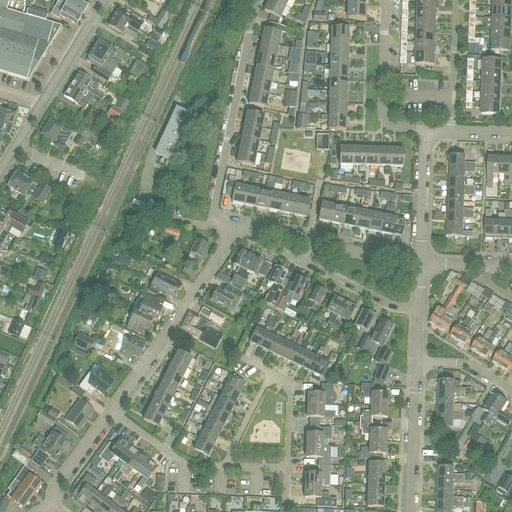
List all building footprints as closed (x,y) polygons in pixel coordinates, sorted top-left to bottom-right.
[(0,0),(0,71),(28,80),(61,26),(45,22),(26,16),(7,10),(9,0),(0,0)] [(47,13),(30,8),(32,1),(27,0),(26,0),(26,7),(28,8),(26,16),(45,22),(47,13)] [(73,11),(82,16),(89,5),(80,0),(69,0),(67,4),(63,1),(61,4),(58,2),(54,9),(62,14),(64,9),(72,13),(73,11)] [(280,19),(286,7),(270,0),(269,0),(264,12),(271,15),(268,20),(278,23),(280,19)] [(436,0),(418,0),(418,10),(437,11),(437,9),(438,9),(439,4),(437,4),(436,0)] [(511,0),(493,0),(493,7),(511,8),(511,0)] [(323,4),(317,2),(315,10),(321,12),(323,4)] [(365,19),(366,6),(348,5),(347,18),(365,19)] [(161,31),(172,12),(163,6),(156,19),(149,15),(146,21),(154,26),(161,31)] [(302,14),(308,16),(310,9),(304,7),(302,14)] [(511,8),(493,7),(493,18),(511,19),(511,8)] [(76,25),(82,16),(73,11),(72,13),(64,9),(62,14),(54,9),(51,15),(58,19),(60,16),(76,25)] [(114,17),(130,27),(138,32),(144,22),(132,15),(131,18),(118,10),(114,17)] [(437,11),(418,10),(417,21),(436,22),(437,11)] [(308,16),(302,14),(298,12),(296,21),(305,24),(308,16)] [(326,14),(314,13),(313,21),(326,22),(326,14)] [(130,27),(114,17),(108,26),(122,34),(124,31),(135,37),(138,32),(130,27)] [(511,19),(493,18),(492,29),(511,30),(511,19)] [(417,21),(417,32),(436,32),(436,22),(417,21)] [(264,30),(261,43),(278,46),(281,34),(284,35),(286,29),(269,24),(265,30),(264,30)] [(331,28),(331,41),(349,42),(349,29),(331,28)] [(492,40),(510,41),(511,30),(492,29),(492,40)] [(417,32),(417,43),(435,43),(436,32),(417,32)] [(157,44),(160,39),(154,35),(150,37),(148,39),(157,44)] [(510,41),(492,40),(491,51),(510,52),(510,41)] [(99,41),(92,52),(116,67),(119,63),(112,59),(117,52),(99,41)] [(144,47),(153,52),(156,46),(148,41),(144,47)] [(331,41),(330,54),(348,54),(349,42),(331,41)] [(435,54),(435,43),(417,43),(413,42),(413,48),(416,48),(416,53),(435,54)] [(276,58),(278,46),(261,43),(259,55),(276,58)] [(107,82),(111,75),(117,79),(122,71),(116,68),(116,67),(92,52),(88,58),(87,61),(99,69),(95,75),(107,82)] [(434,65),(435,54),(416,53),(416,65),(434,65)] [(330,54),(330,66),(348,67),(348,54),(330,54)] [(259,55),(256,67),(273,71),(276,58),(259,55)] [(276,65),(283,66),(285,57),(277,56),(276,65)] [(304,65),(310,66),(310,65),(316,66),(316,60),(311,60),(311,58),(305,57),(304,65)] [(141,76),(147,66),(136,59),(130,68),(141,76)] [(483,71),(501,72),(502,61),(483,60),(483,71)] [(348,67),(330,66),(325,66),(325,71),(330,71),(330,79),(347,80),(348,67)] [(273,71),(256,67),(254,80),(271,83),(273,71)] [(482,82),(501,83),(501,72),(483,71),(482,82)] [(92,81),(79,73),(74,81),(92,92),(91,94),(93,95),(102,100),(104,96),(95,91),(99,85),(92,81)] [(298,75),(292,74),(288,74),(287,82),(297,83),(298,75)] [(330,79),(329,92),(347,92),(347,80),(330,79)] [(251,92),(269,95),(271,83),(254,80),(251,92)] [(91,94),(92,92),(74,81),(69,89),(64,96),(85,109),(88,103),(93,95),(91,94)] [(482,82),(482,93),(501,94),(501,83),(482,82)] [(266,108),(269,95),(251,92),(249,105),(266,108)] [(329,92),(329,104),(347,105),(347,92),(329,92)] [(482,104),(500,105),(501,94),(482,93),(482,104)] [(116,107),(125,112),(130,102),(121,98),(116,107)] [(109,104),(105,111),(114,116),(118,109),(109,104)] [(347,105),(329,104),(328,117),(346,117),(347,105)] [(481,115),(500,116),(500,105),(482,104),(475,104),(475,108),(482,109),(481,115)] [(0,121),(13,126),(16,114),(0,108),(0,121)] [(114,132),(125,113),(119,109),(115,117),(113,117),(110,122),(111,123),(108,128),(114,132)] [(188,115),(177,109),(156,153),(168,159),(188,115)] [(247,113),(245,125),(262,129),(264,116),(247,113)] [(305,116),(299,115),(297,115),(296,130),(306,130),(307,116),(305,116)] [(346,117),(328,117),(328,130),(346,131),(346,117)] [(66,147),(63,144),(70,133),(49,120),(40,135),(52,142),(51,144),(55,146),(54,146),(63,152),(66,147)] [(13,126),(0,121),(0,132),(9,136),(13,126)] [(245,125),(242,138),(259,141),(262,129),(245,125)] [(316,151),(328,151),(328,136),(316,136),(316,151)] [(81,138),(76,145),(80,148),(84,141),(81,138)] [(239,150),(257,154),(259,141),(242,138),(239,150)] [(339,165),(352,165),(353,148),(340,148),(339,165)] [(365,148),(353,148),(352,165),(365,166),(365,148)] [(378,149),(365,148),(365,166),(378,166),(378,149)] [(391,149),(378,149),(378,166),(390,167),(391,149)] [(404,150),(391,149),(390,167),(403,167),(404,150)] [(254,166),(257,154),(239,150),(237,163),(254,166)] [(492,175),(498,175),(499,156),(495,155),(495,158),(488,158),(487,189),(492,189),(492,185),(492,175)] [(448,168),(475,169),(476,164),(465,164),(465,157),(449,156),(448,168)] [(504,186),(509,186),(510,159),(503,159),(504,156),(499,156),(498,175),(505,175),(504,186)] [(448,179),(464,180),(465,174),(475,174),(475,169),(448,168),(448,179)] [(37,191),(30,186),(33,182),(17,171),(8,186),(24,196),(25,195),(27,196),(28,195),(41,204),(50,189),(42,184),(37,191)] [(464,187),(464,180),(448,179),(447,191),(474,192),(475,187),(464,187)] [(232,203),(244,205),(248,188),(235,185),(236,183),(229,182),(226,196),(233,197),(232,203)] [(260,190),(248,188),(244,205),(257,208),(260,190)] [(269,210),(273,193),(260,190),(257,208),(269,210)] [(474,194),(474,192),(447,191),(447,202),(463,203),(464,196),(474,197),(474,194)] [(281,213),(285,196),(273,193),(269,210),(281,213)] [(297,198),(285,196),(281,213),(294,215),(297,198)] [(297,198),(294,215),(307,218),(310,201),(297,198)] [(463,210),(463,203),(447,202),(446,214),(474,215),(474,210),(463,210)] [(318,220),(331,223),(335,206),(322,203),(318,220)] [(347,208),(335,206),(331,223),(343,226),(347,208)] [(360,211),(347,208),(343,226),(356,228),(360,211)] [(0,228),(8,233),(11,227),(17,230),(20,225),(25,228),(29,222),(10,211),(7,217),(0,213),(0,228)] [(360,211),(356,228),(368,231),(372,213),(360,211)] [(497,239),(497,222),(491,222),(491,211),(486,211),(485,239),(497,239)] [(504,222),(497,222),(497,239),(508,239),(509,212),(504,212),(504,222)] [(381,233),(385,216),(372,213),(368,231),(381,233)] [(473,220),(474,215),(446,214),(446,225),(462,226),(463,219),(473,220)] [(404,220),(397,219),(385,216),(381,233),(393,236),(394,233),(401,235),(404,220)] [(158,229),(178,237),(180,232),(160,224),(158,229)] [(462,226),(446,225),(445,237),(473,238),(473,233),(462,233),(462,226)] [(59,231),(53,245),(61,249),(67,234),(59,231)] [(204,260),(207,254),(204,252),(208,244),(196,239),(190,253),(195,256),(193,260),(189,259),(186,266),(195,269),(200,258),(204,260)] [(235,289),(251,256),(246,253),(246,251),(243,249),(241,251),(240,250),(233,265),(243,270),(240,275),(236,273),(232,280),(228,279),(226,284),(235,289),(235,288),(235,289)] [(39,251),(37,257),(46,260),(48,254),(39,251)] [(256,258),(251,256),(235,289),(241,291),(244,286),(247,278),(246,278),(249,272),(256,276),(263,262),(261,261),(261,258),(259,257),(256,258)] [(56,259),(49,257),(46,263),(53,266),(56,259)] [(112,264),(117,266),(120,260),(114,258),(112,264)] [(287,273),(275,267),(268,282),(274,285),(265,303),(276,308),(287,284),(282,281),(287,273)] [(113,280),(117,272),(109,268),(105,277),(113,280)] [(42,271),(39,279),(45,281),(48,274),(42,271)] [(154,280),(177,292),(181,285),(154,271),(150,279),(151,279),(154,280)] [(465,286),(469,279),(464,275),(460,282),(455,279),(452,283),(458,287),(456,289),(451,297),(443,310),(439,308),(430,322),(431,324),(431,325),(437,329),(451,307),(452,308),(457,300),(460,292),(465,286)] [(283,312),(292,293),(299,297),(306,282),(301,280),(301,278),(297,276),(296,277),(295,277),(291,285),(287,283),(287,284),(276,308),(283,312)] [(174,300),(177,292),(154,280),(151,279),(154,280),(148,291),(158,296),(160,293),(174,300)] [(473,281),(469,279),(465,286),(469,288),(473,281)] [(27,284),(24,291),(37,297),(41,290),(27,284)] [(310,302),(307,308),(313,311),(317,305),(319,306),(326,292),(321,290),(321,288),(317,287),(314,286),(307,300),(310,302)] [(237,304),(242,295),(231,289),(228,295),(217,289),(211,300),(228,309),(232,302),(237,304)] [(486,289),(481,295),(486,298),(490,291),(486,289)] [(490,291),(486,298),(490,301),(488,304),(494,308),(500,298),(494,294),(490,291)] [(133,311),(152,319),(157,320),(161,309),(157,307),(159,301),(140,293),(138,300),(136,301),(132,308),(133,311)] [(337,316),(344,301),(340,299),(340,298),(336,296),(336,297),(334,296),(326,311),(332,314),(330,319),(329,319),(327,324),(329,325),(325,333),(329,335),(330,333),(333,327),(331,327),(334,321),(337,316)] [(27,305),(25,310),(30,312),(36,299),(31,297),(28,305),(27,305)] [(350,304),(344,301),(337,316),(338,316),(348,322),(356,307),(354,306),(354,305),(351,304),(350,304)] [(506,302),(502,309),(506,311),(511,304),(506,302)] [(446,334),(453,322),(449,319),(452,315),(454,316),(457,311),(452,308),(451,307),(437,329),(446,334)] [(93,314),(84,310),(81,315),(90,320),(93,314)] [(367,340),(368,337),(363,335),(366,331),(374,316),(373,316),(372,314),(366,310),(364,312),(362,311),(355,325),(353,324),(349,330),(358,334),(360,336),(355,348),(362,351),(367,340)] [(148,330),(152,319),(133,311),(126,328),(141,334),(143,329),(148,330)] [(221,325),(225,318),(213,311),(209,318),(221,325)] [(200,339),(199,340),(215,349),(220,340),(211,335),(210,337),(204,334),(210,324),(198,317),(198,318),(190,313),(181,328),(200,339)] [(312,314),(307,325),(314,328),(319,318),(312,314)] [(450,337),(458,342),(472,320),(468,317),(464,322),(460,320),(450,337)] [(19,339),(25,324),(11,319),(10,321),(14,323),(9,335),(19,339)] [(248,327),(251,322),(245,319),(243,324),(248,327)] [(388,322),(386,323),(381,320),(374,335),(373,334),(369,341),(381,347),(392,326),(392,325),(391,324),(388,322)] [(472,320),(458,342),(467,347),(474,335),(470,333),(477,323),(472,320)] [(334,321),(331,327),(333,327),(337,330),(340,324),(334,321)] [(268,335),(271,329),(270,329),(272,325),(268,323),(264,333),(256,329),(249,343),(259,347),(266,334),(268,335)] [(348,329),(343,326),(339,335),(344,338),(348,329)] [(493,332),(479,354),(488,360),(495,348),(492,345),(498,335),(500,331),(496,328),(493,332)] [(479,354),(493,332),(489,330),(483,340),(479,337),(471,349),(479,354)] [(278,340),(281,334),(277,332),(274,337),(268,335),(266,334),(259,347),(269,352),(276,338),(278,340)] [(74,346),(88,352),(88,351),(89,352),(93,341),(78,335),(74,346)] [(138,357),(144,345),(124,335),(122,340),(127,343),(121,354),(130,358),(133,354),(138,357)] [(288,344),(291,339),(287,336),(284,342),(278,340),(276,338),(269,352),(279,357),(286,343),(288,344)] [(338,344),(328,339),(325,345),(336,350),(338,344)] [(299,349),(302,344),(297,341),(294,347),(288,344),(286,343),(279,357),(290,362),(296,348),(299,349)] [(492,363),(500,368),(511,349),(511,345),(510,344),(503,354),(499,351),(492,363)] [(88,352),(74,346),(72,345),(71,348),(76,351),(75,353),(85,357),(88,352)] [(309,355),(312,349),(307,346),(305,352),(299,349),(296,348),(290,362),(300,367),(307,353),(309,355)] [(390,354),(381,349),(374,362),(384,366),(390,354)] [(511,349),(500,368),(509,374),(511,367),(511,349)] [(0,363),(5,366),(10,355),(0,350),(0,363)] [(178,352),(173,361),(187,369),(192,359),(178,352)] [(319,360),(322,354),(318,352),(315,358),(309,355),(307,353),(300,367),(310,372),(317,359),(319,360)] [(196,370),(200,361),(194,358),(190,368),(196,370)] [(326,363),(319,360),(317,359),(310,372),(322,378),(324,375),(326,376),(333,362),(329,361),(326,363)] [(182,378),(187,369),(173,361),(168,371),(182,378)] [(85,377),(78,387),(90,396),(94,389),(103,395),(108,389),(113,382),(107,377),(108,375),(100,369),(94,365),(85,377)] [(390,369),(379,365),(374,378),(384,383),(390,369)] [(168,371),(163,381),(177,388),(182,378),(168,371)] [(225,387),(224,389),(238,396),(244,384),(230,377),(225,387)] [(172,398),(177,388),(163,381),(158,390),(172,398)] [(438,381),(438,393),(465,394),(465,393),(472,393),(472,389),(465,389),(461,389),(461,382),(438,381)] [(233,406),(238,396),(224,389),(225,387),(220,384),(217,389),(223,391),(220,397),(219,399),(233,406)] [(70,392),(80,399),(84,394),(74,387),(70,392)] [(371,398),(370,405),(387,405),(387,403),(389,401),(389,395),(387,393),(372,393),(372,387),(361,387),(361,393),(363,393),(363,398),(371,398)] [(307,394),(307,406),(323,406),(323,400),(326,400),(326,401),(329,403),(334,403),(336,401),(337,396),(334,394),(332,393),(333,389),(320,388),(320,394),(307,394)] [(167,407),(172,398),(158,390),(153,400),(167,407)] [(465,399),(465,394),(438,393),(437,404),(454,405),(454,399),(465,399)] [(491,428),(497,419),(508,426),(504,433),(509,437),(511,432),(511,418),(501,412),(507,402),(493,393),(483,410),(487,412),(481,421),(484,423),(478,433),(481,436),(488,425),(491,428)] [(228,417),(233,406),(219,399),(220,397),(215,394),(214,395),(212,399),(218,401),(215,407),(214,409),(228,417)] [(148,410),(162,417),(167,407),(153,400),(148,410)] [(208,407),(209,406),(199,400),(197,404),(207,409),(208,407)] [(79,430),(86,419),(92,410),(79,401),(65,420),(79,430)] [(454,412),(454,405),(437,404),(437,416),(464,417),(464,416),(464,412),(454,412)] [(360,417),(359,423),(371,423),(371,417),(386,418),(387,405),(370,405),(370,412),(362,411),(362,417),(360,417)] [(323,406),(307,406),(306,418),(319,418),(319,424),(331,425),(332,418),(335,418),(335,412),(323,411),(323,406)] [(214,409),(208,407),(207,409),(212,412),(209,418),(204,415),(203,417),(208,420),(222,427),(228,417),(214,409)] [(48,414),(56,420),(60,414),(51,408),(48,414)] [(56,420),(48,414),(42,410),(38,416),(44,420),(52,426),(56,420)] [(157,427),(162,417),(148,410),(143,420),(157,427)] [(464,417),(437,416),(436,428),(453,428),(453,421),(464,422),(464,417)] [(217,437),(222,427),(208,420),(203,417),(202,419),(207,422),(204,428),(203,430),(217,437)] [(371,423),(359,423),(359,430),(361,430),(361,435),(369,435),(369,442),(385,442),(386,431),(371,430),(371,423)] [(212,447),(217,437),(203,430),(204,428),(199,425),(197,429),(202,432),(199,438),(198,440),(212,447)] [(306,434),(306,446),(322,446),(322,440),(331,440),(331,429),(319,429),(319,434),(306,434)] [(52,432),(46,440),(62,453),(68,444),(52,432)] [(207,457),(212,447),(198,440),(199,438),(194,435),(192,440),(197,442),(193,450),(207,457)] [(477,456),(486,441),(477,435),(467,449),(477,456)] [(114,456),(119,460),(130,444),(130,445),(121,438),(114,447),(109,443),(107,446),(99,458),(108,464),(114,456)] [(62,453),(46,440),(39,449),(39,450),(35,455),(45,462),(49,457),(55,462),(62,453)] [(495,452),(502,447),(497,441),(491,446),(495,452)] [(385,442),(369,442),(369,448),(361,448),(360,453),(358,453),(358,459),(370,460),(370,454),(385,455),(385,442)] [(20,452),(29,459),(33,454),(31,452),(32,450),(29,447),(29,446),(25,443),(22,446),(22,447),(23,447),(20,452)] [(103,443),(95,455),(99,458),(107,446),(103,443)] [(113,479),(117,482),(138,453),(129,447),(131,445),(130,444),(119,460),(124,464),(113,479)] [(322,446),(306,446),(305,458),(318,459),(317,467),(329,468),(330,447),(322,447),(322,446)] [(138,453),(117,482),(122,475),(127,478),(133,470),(138,473),(149,458),(148,459),(145,457),(146,456),(140,452),(138,453)] [(149,458),(138,473),(143,477),(137,486),(141,489),(145,483),(150,486),(153,482),(148,479),(157,467),(148,460),(149,458)] [(488,467),(478,460),(472,470),(482,477),(488,467)] [(368,474),(384,475),(384,464),(368,463),(368,474)] [(15,493),(12,492),(8,497),(23,508),(41,484),(31,477),(34,473),(24,466),(20,472),(27,477),(15,493)] [(329,468),(317,467),(317,475),(304,475),(304,487),(320,487),(329,488),(329,482),(329,468)] [(437,468),(437,479),(464,481),(464,476),(454,475),(454,469),(437,468)] [(84,508),(95,492),(90,489),(96,481),(87,474),(76,488),(81,492),(75,501),(84,508)] [(384,475),(368,474),(368,485),(384,486),(384,475)] [(510,488),(511,488),(511,486),(511,478),(506,475),(495,493),(504,498),(506,494),(510,488)] [(165,478),(163,476),(157,476),(156,492),(164,492),(165,478)] [(464,481),(437,479),(436,491),(453,492),(453,485),(464,485),(464,481)] [(89,511),(95,511),(105,500),(111,492),(114,487),(112,485),(106,488),(100,496),(95,492),(84,508),(89,511)] [(367,496),(383,497),(384,486),(368,485),(367,496)] [(329,499),(329,494),(320,494),(320,487),(304,487),(304,498),(316,499),(316,505),(316,507),(336,508),(336,499),(329,499)] [(145,497),(152,503),(158,496),(151,490),(145,497)] [(120,498),(119,498),(109,511),(121,511),(118,509),(124,501),(130,494),(126,491),(120,498)] [(436,491),(436,502),(463,504),(463,499),(453,498),(453,492),(436,491)] [(109,511),(119,498),(116,495),(110,503),(105,500),(95,511),(109,511)] [(383,508),(383,497),(367,496),(367,507),(383,508)] [(0,511),(5,511),(10,503),(0,498),(0,511)] [(436,502),(435,511),(452,511),(452,508),(463,508),(463,504),(436,502)] [(480,511),(481,509),(481,503),(474,503),(473,511),(480,511)]
